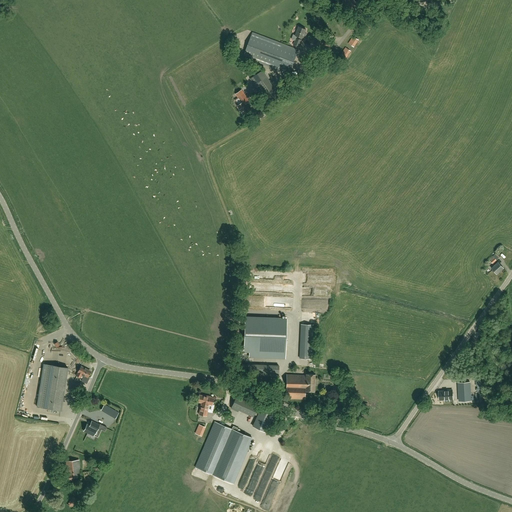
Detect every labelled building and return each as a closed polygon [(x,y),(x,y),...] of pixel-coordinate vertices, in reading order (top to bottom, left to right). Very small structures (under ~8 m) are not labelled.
[(291,39),(295,40),(294,45),(299,47),(302,39),(304,39),(305,36),(304,35),(306,29),(299,27),(296,35),(293,34),(291,39)] [(243,56),(289,74),(298,50),(253,32),(243,56)] [(353,47),(359,39),(353,36),(348,43),(353,47)] [(317,44),(330,49),(333,41),(320,37),(317,44)] [(351,51),(346,47),(340,56),(345,60),(351,51)] [(249,68),(242,69),(243,73),(245,73),(246,76),(251,75),(249,68)] [(277,95),(265,78),(261,71),(250,78),(255,85),(267,103),(277,95)] [(236,94),(239,98),(242,103),(238,106),(244,116),(251,111),(245,103),(249,100),(242,91),(236,94)] [(497,260),(492,255),(488,259),(493,264),(497,260)] [(491,267),(492,268),(491,268),(497,274),(504,268),(498,262),(494,266),(493,265),(491,267)] [(249,347),(249,352),(249,357),(285,358),(286,319),(245,317),(244,346),(249,347)] [(311,359),(313,325),(301,324),(300,358),(311,359)] [(67,368),(51,365),(44,364),(37,406),(44,408),(61,410),(67,368)] [(279,365),(256,364),(242,364),(242,374),(255,374),(279,375),(279,365)] [(88,377),(91,371),(81,366),(75,376),(80,379),(82,375),(84,376),(82,381),(87,383),(89,378),(88,377)] [(305,391),(315,391),(315,374),(306,374),(306,375),(287,374),(286,398),(305,399),(305,391)] [(471,400),(470,382),(459,382),(460,401),(471,400)] [(439,400),(444,400),(445,400),(449,399),(453,399),(452,390),(446,390),(444,390),(444,391),(439,391),(439,400)] [(212,405),(214,398),(208,396),(203,395),(200,395),(198,402),(202,403),(199,414),(207,416),(209,404),(212,405)] [(231,408),(238,411),(239,410),(253,416),(258,405),(237,395),(231,408)] [(104,404),(101,410),(115,418),(118,413),(104,404)] [(274,413),(267,409),(267,408),(265,407),(264,408),(262,407),(253,427),(265,432),(274,413)] [(90,425),(87,424),(84,431),(93,436),(93,435),(97,428),(101,430),(105,431),(106,427),(100,424),(99,425),(92,421),(90,425)] [(206,443),(196,467),(215,475),(233,483),(252,438),(236,431),(237,428),(233,426),(232,429),(215,422),(206,443)] [(65,471),(67,482),(73,481),(73,478),(81,477),(79,460),(66,461),(67,470),(65,471)] [(67,505),(72,508),(78,500),(73,496),(67,505)] [(262,508),(269,510),(271,501),(269,500),(264,499),(262,508)]
